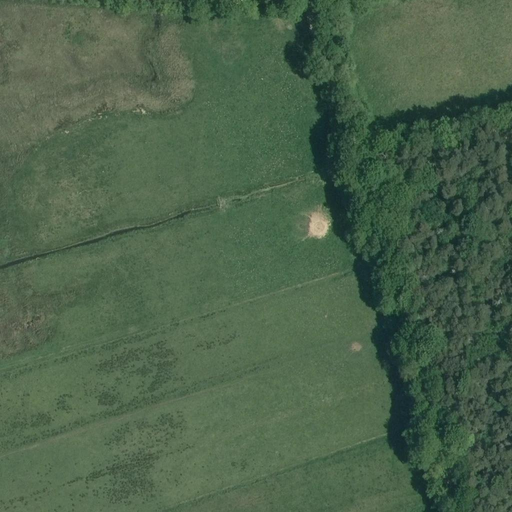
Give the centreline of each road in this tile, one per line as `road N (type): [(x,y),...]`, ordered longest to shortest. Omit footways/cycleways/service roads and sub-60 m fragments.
road 1 (track): [(456,511),(310,0)]
road 2 (track): [(290,0),(168,0)]
